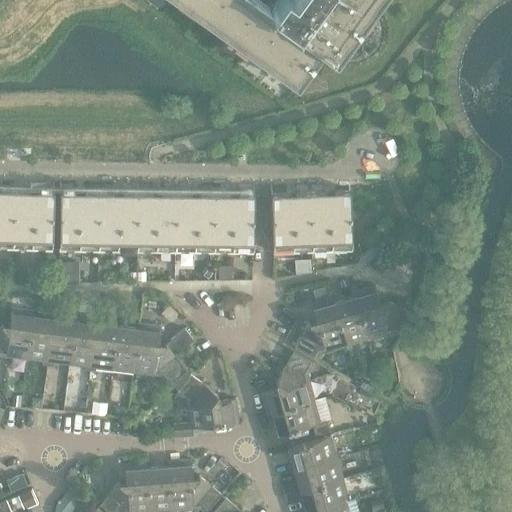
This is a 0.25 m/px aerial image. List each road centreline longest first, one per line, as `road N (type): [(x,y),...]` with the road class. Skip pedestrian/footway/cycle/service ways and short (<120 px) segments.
road 1 (residential): [(0,167),(360,173),(377,149)]
road 2 (residential): [(246,450),(250,429),(235,360),(269,306),(268,286),(288,281)]
road 3 (residential): [(53,458),(94,447),(218,441),(246,450)]
